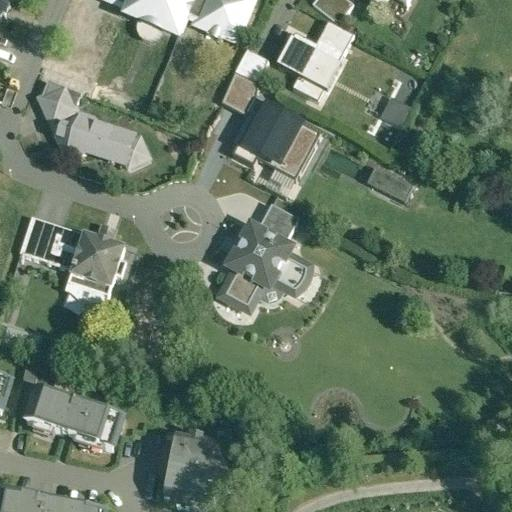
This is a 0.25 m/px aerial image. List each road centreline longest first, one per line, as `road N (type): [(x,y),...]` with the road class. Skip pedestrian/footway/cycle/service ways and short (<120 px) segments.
road 1 (residential): [(302,511),(389,488),(511,478)]
road 2 (residential): [(0,158),(73,193),(154,216)]
road 3 (residential): [(0,140),(57,0)]
road 4 (residential): [(0,462),(131,489)]
road 5 (residential): [(154,216),(160,246),(188,255),(211,237),(208,209)]
